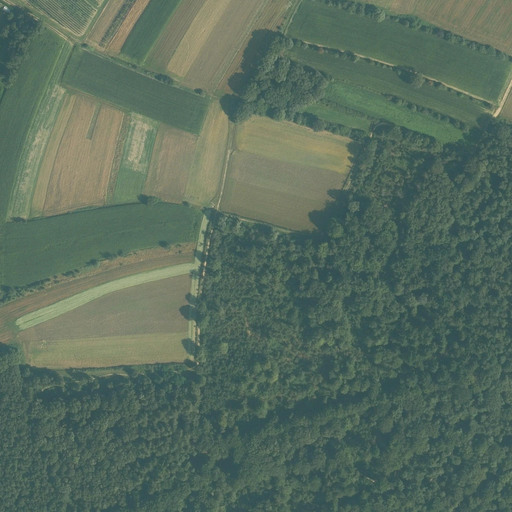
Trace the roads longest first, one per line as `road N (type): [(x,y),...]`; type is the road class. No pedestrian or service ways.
road 1 (track): [(136,511),(196,480),(250,436),(511,363)]
road 2 (track): [(216,213),(321,238),(383,123),(511,177)]
road 3 (track): [(69,511),(29,405),(197,386)]
road 4 (track): [(216,213),(240,107),(300,0)]
road 5 (track): [(197,386),(216,213)]
